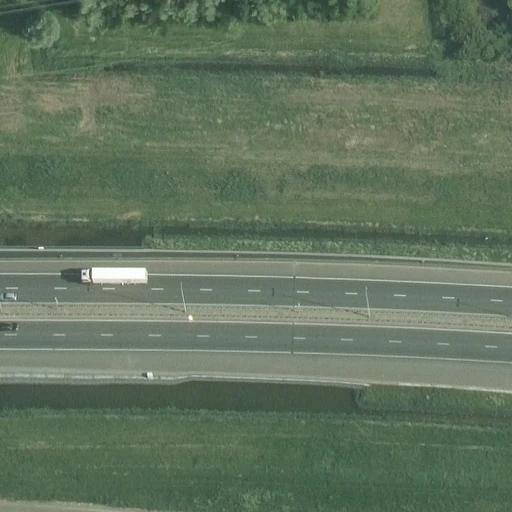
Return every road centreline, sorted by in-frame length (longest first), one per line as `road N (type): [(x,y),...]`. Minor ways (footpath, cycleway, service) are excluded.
road 1 (motorway): [(0,338),(511,348)]
road 2 (motorway): [(511,299),(0,292)]
